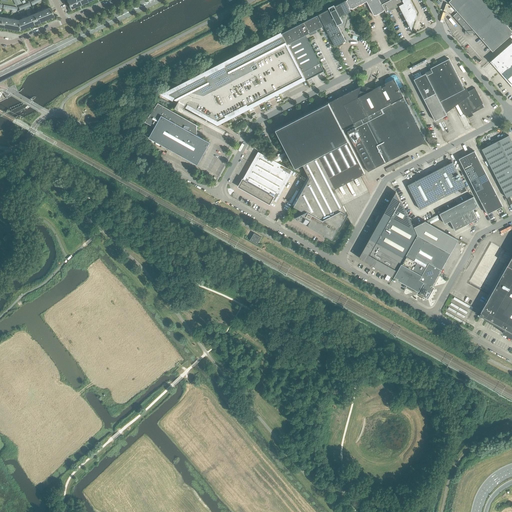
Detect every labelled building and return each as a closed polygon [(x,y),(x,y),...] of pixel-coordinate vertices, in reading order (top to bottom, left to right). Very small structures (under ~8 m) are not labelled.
[(88,1),(87,0),(67,0),(71,9),(88,1)] [(382,4),(379,0),(347,0),(348,0),(346,1),(350,9),(352,8),(352,9),(367,1),(374,15),(375,15),(376,15),(384,11),(383,11),(385,10),(382,4)] [(390,0),(382,4),(385,10),(386,13),(399,6),(412,30),(417,12),(411,0),(390,0)] [(511,34),(511,30),(484,0),(449,0),(448,1),(457,11),(453,16),(466,31),(465,31),(466,34),(476,33),(493,51),(511,34)] [(345,23),(342,17),(342,16),(351,12),(345,1),(335,6),(334,5),(329,8),(329,9),(319,15),(335,47),(346,41),(338,27),(345,23)] [(50,8),(34,14),(38,23),(54,16),(50,8)] [(38,23),(34,14),(19,21),(20,30),(38,23)] [(283,33),(282,33),(293,54),(306,80),(307,80),(312,77),(316,75),(317,74),(320,73),(324,71),(320,63),(315,54),(307,39),(305,35),(309,33),(315,30),(317,29),(323,26),(318,15),(292,28),(283,33)] [(19,21),(2,18),(0,27),(20,30),(19,21)] [(206,73),(165,94),(174,99),(176,100),(179,101),(184,104),(187,105),(218,123),(229,117),(227,115),(236,110),(238,113),(242,110),(241,108),(245,106),(247,108),(285,88),(285,89),(290,87),(289,86),(305,78),(306,80),(293,54),(282,33),(242,54),(224,63),(224,64),(225,66),(207,75),(206,73)] [(511,42),(499,54),(490,62),(491,61),(497,67),(496,67),(500,71),(507,79),(510,83),(511,83),(511,84),(511,42)] [(465,89),(449,59),(431,68),(433,73),(427,76),(426,74),(422,75),(415,79),(414,80),(435,121),(447,115),(444,108),(458,101),(466,116),(467,116),(477,111),(484,107),(482,104),(483,103),(475,88),(468,91),(466,88),(465,89)] [(358,97),(344,105),(353,123),(354,125),(354,126),(347,130),(368,172),(374,169),(376,168),(390,160),(419,145),(426,142),(403,97),(404,97),(399,88),(403,87),(398,77),(397,76),(396,75),(395,75),(394,75),(393,75),(387,78),(386,79),(385,80),(385,81),(385,82),(385,83),(374,89),(372,90),(367,88),(365,94),(359,92),(358,97)] [(276,130),(275,130),(286,151),(289,157),(295,169),(303,165),(309,176),(307,178),(307,179),(292,205),(303,212),(305,212),(300,214),(297,216),(297,217),(295,218),(297,219),(333,239),(337,230),(339,232),(347,217),(349,215),(342,203),(335,189),(360,176),(361,176),(365,173),(342,129),(353,123),(344,105),(358,97),(359,92),(362,86),(361,86),(359,87),(330,102),(329,103),(328,103),(324,105),(318,108),(317,109),(311,112),(310,112),(304,115),(303,116),(304,116),(301,117),(300,117),(294,121),(294,120),(293,121),(287,124),(286,124),(287,124),(280,128),(280,127),(280,128),(276,130)] [(147,123),(155,127),(149,137),(198,165),(210,142),(197,135),(197,125),(162,105),(158,103),(147,123)] [(434,146),(424,127),(422,128),(432,147),(434,146)] [(511,141),(509,135),(482,149),(507,198),(511,194),(511,141)] [(487,214),(503,206),(475,151),(459,159),(487,214)] [(258,152),(239,187),(270,204),(272,199),(277,202),(294,171),(292,170),(278,162),(271,159),(258,152)] [(387,173),(412,160),(410,156),(386,169),(387,173)] [(459,189),(465,186),(453,162),(431,173),(430,172),(429,173),(429,174),(408,185),(420,209),(459,189)] [(393,277),(417,233),(414,227),(396,192),(394,196),(391,201),(389,204),(384,213),(382,216),(382,217),(377,226),(375,229),(370,239),(370,238),(368,242),(359,258),(393,277)] [(474,196),(440,214),(445,224),(450,221),(455,230),(478,219),(473,209),(479,206),(474,196)] [(448,259),(450,254),(451,254),(451,253),(458,240),(425,221),(414,227),(418,235),(394,277),(395,277),(396,277),(398,278),(398,279),(419,291),(419,290),(421,290),(422,290),(432,288),(435,281),(436,281),(436,280),(439,275),(439,274),(442,269),(443,268),(443,267),(447,260),(448,260),(448,259)] [(262,237),(254,233),(250,240),(257,245),(259,241),(262,237)] [(511,256),(491,294),(485,304),(479,316),(481,317),(482,316),(484,318),(504,330),(503,333),(511,338),(511,256)] [(473,307),(454,297),(453,299),(472,309),(473,307)]
